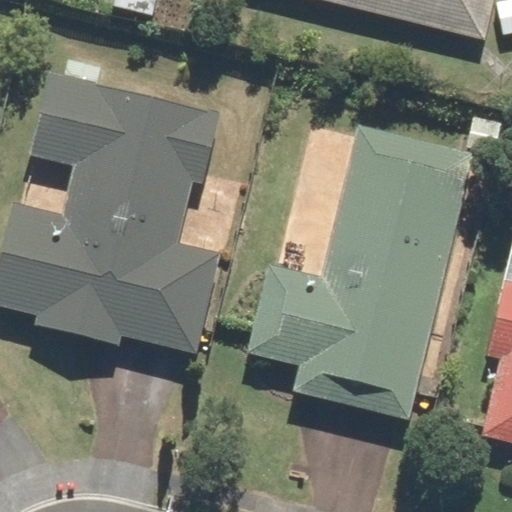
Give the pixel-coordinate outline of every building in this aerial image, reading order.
[(163,0),(105,0),(104,8),(160,18),(163,0)] [(305,0),(483,47),(495,0),(305,0)] [(114,343),(186,362),(211,263),(165,251),(180,193),(190,196),(208,127),(94,97),(102,73),(65,61),(56,88),(43,84),(0,250),(0,313),(30,322),(26,335),(110,357),(114,343)] [(468,165),(322,126),(280,280),(261,275),(238,361),(289,375),(282,402),(395,432),(468,165)] [(475,449),(511,458),(511,264),(506,288),(496,285),(475,367),(495,372),(475,449)]
